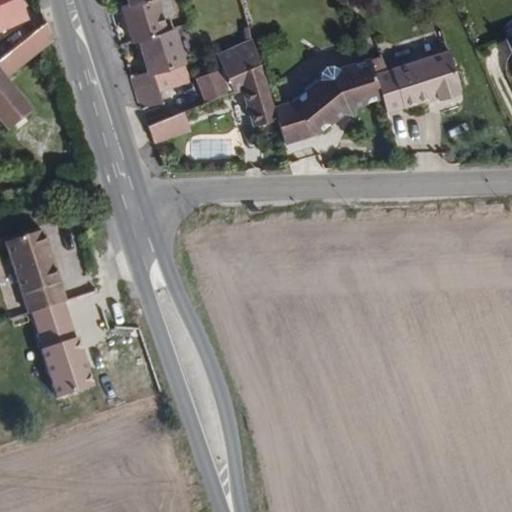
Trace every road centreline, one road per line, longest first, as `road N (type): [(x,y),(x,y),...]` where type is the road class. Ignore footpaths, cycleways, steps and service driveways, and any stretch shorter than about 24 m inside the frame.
road 1 (unclassified): [(135,196),(511,183)]
road 2 (secondary): [(135,196),(234,511)]
road 3 (secondary): [(75,0),(135,196)]
